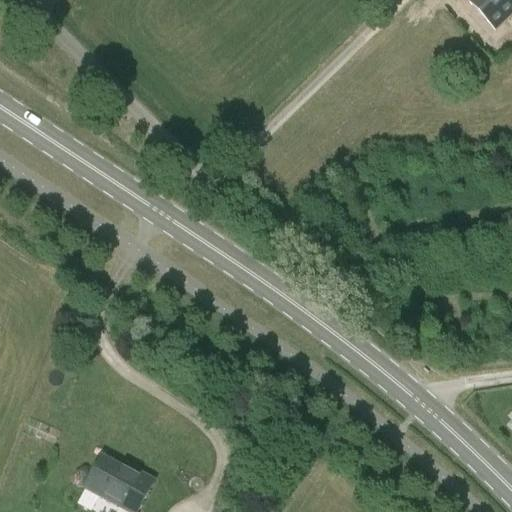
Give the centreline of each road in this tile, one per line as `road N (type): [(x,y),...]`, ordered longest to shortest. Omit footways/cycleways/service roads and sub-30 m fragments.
road 1 (unclassified): [(402,0),(210,185),(23,0)]
road 2 (secondary): [(511,488),(345,337),(163,216)]
road 3 (unclassified): [(204,503),(221,449),(197,422),(122,372),(108,352),(102,310),(134,249)]
road 4 (secondary): [(163,216),(0,108)]
road 5 (unclassified): [(0,160),(134,249)]
